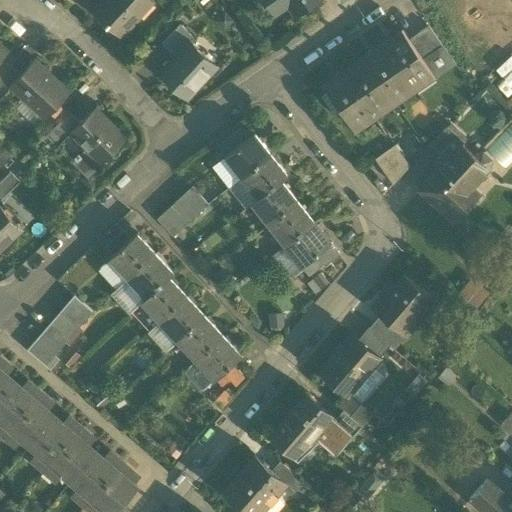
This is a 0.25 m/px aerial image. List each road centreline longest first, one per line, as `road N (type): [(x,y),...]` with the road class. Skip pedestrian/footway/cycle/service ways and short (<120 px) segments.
road 1 (residential): [(277,79),(378,216),(384,250),(283,364)]
road 2 (unclassified): [(177,488),(0,332)]
road 3 (unclassified): [(283,364),(127,196)]
road 4 (residential): [(177,143),(54,20),(23,8)]
road 5 (residential): [(0,311),(127,196)]
road 6 (residential): [(283,364),(177,488)]
road 7 (residential): [(277,79),(384,0)]
